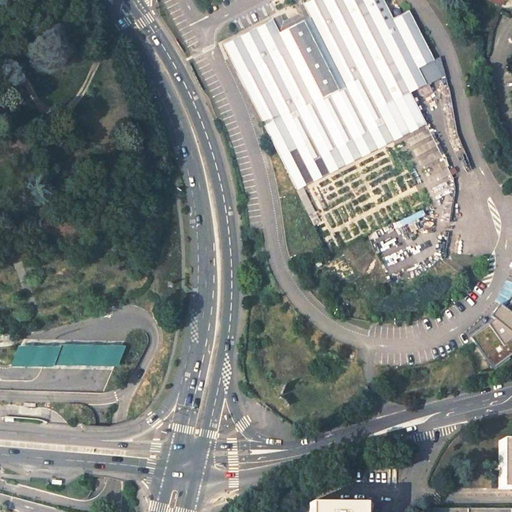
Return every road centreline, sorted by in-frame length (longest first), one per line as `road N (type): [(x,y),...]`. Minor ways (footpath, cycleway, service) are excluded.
road 1 (primary): [(108,0),(177,123),(193,171),(206,278),(197,363)]
road 2 (primary): [(223,362),(229,284),(216,176),(172,65),(130,0)]
road 3 (tertiary): [(199,474),(266,470),(433,423)]
road 4 (tertiary): [(495,396),(285,448)]
road 5 (unknown): [(108,0),(83,85),(63,113),(39,116),(21,84),(0,68)]
road 6 (tertiary): [(0,454),(173,474)]
road 7 (tertiary): [(197,363),(146,424),(101,439)]
